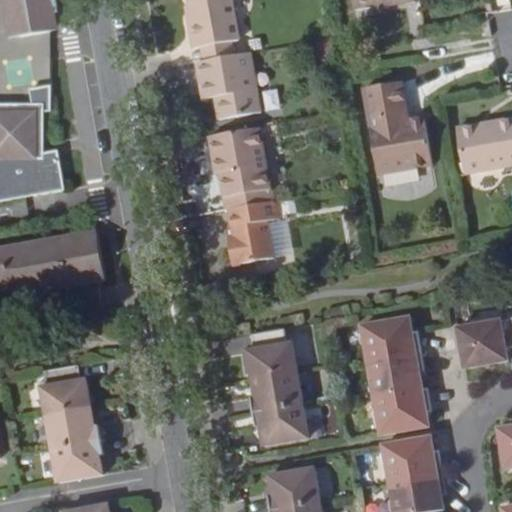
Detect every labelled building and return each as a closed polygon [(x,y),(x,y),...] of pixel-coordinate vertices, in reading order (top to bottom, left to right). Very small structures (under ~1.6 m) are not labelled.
[(0,0),(0,198),(67,188),(59,148),(47,150),(45,108),(53,108),(53,81),(30,85),(33,101),(0,101),(0,0)] [(2,0),(10,36),(61,26),(55,0),(2,0)] [(232,0),(186,0),(188,7),(191,22),(184,24),(189,50),(197,49),(200,62),(235,56),(233,42),(240,40),(232,0)] [(391,9),(420,5),(418,0),(353,0),(355,10),(380,5),(390,4),(391,9)] [(181,8),(184,24),(191,22),(188,7),(181,8)] [(30,74),(50,73),(49,38),(11,39),(12,55),(29,54),(30,74)] [(200,62),(194,64),(198,87),(209,85),(212,100),(215,121),(261,113),(249,54),(235,56),(200,62)] [(399,83),(358,90),(373,178),(430,168),(421,119),(406,122),(399,83)] [(209,85),(198,87),(201,102),(212,100),(209,85)] [(276,93),(261,96),(264,114),(280,111),(276,93)] [(464,174),(511,165),(511,114),(455,124),(464,174)] [(274,190),(262,126),(210,135),(215,163),(222,162),(224,172),(228,197),(274,190)] [(222,162),(215,163),(217,173),(224,172),(222,162)] [(283,201),(230,210),(233,230),(235,238),(229,239),(234,263),(280,256),(273,223),(287,221),(283,201)] [(0,300),(106,281),(97,231),(0,248),(0,300)] [(419,341),(417,334),(414,317),(364,327),(367,344),(364,347),(366,358),(370,359),(370,365),(426,355),(423,341),(419,341)] [(466,329),(461,330),(469,370),(511,363),(509,351),(511,350),(511,321),(481,326),(477,324),(469,325),(466,329)] [(288,329),(255,335),(258,350),(253,351),(257,377),(301,370),(296,342),(291,344),(288,329)] [(428,369),(426,355),(370,365),(371,369),(368,372),(370,383),(374,385),(377,401),(427,392),(425,379),(423,370),(428,369)] [(44,416),(89,407),(84,379),(78,380),(76,367),(42,373),(44,385),(39,387),(44,416)] [(301,370),(257,377),(261,397),(254,398),(257,412),(307,404),(301,370)] [(427,392),(377,401),(378,406),(374,408),(376,415),(380,417),(384,437),(433,429),(431,414),(430,406),(435,405),(432,392),(427,392)] [(307,404),(257,412),(260,427),(266,426),(270,445),(313,438),(307,404)] [(50,449),(100,440),(97,426),(93,426),(89,407),(44,416),(50,449)] [(511,429),(500,432),(507,471),(511,470),(511,429)] [(391,476),(392,482),(447,473),(444,459),(439,459),(438,451),(435,436),(386,445),(388,462),(385,465),(387,476),(391,476)] [(56,484),(102,476),(98,456),(102,455),(100,440),(50,449),(56,484)] [(272,496),(275,510),(324,502),(318,468),(275,476),(278,495),(272,496)] [(437,511),(447,510),(445,496),(444,488),(449,486),(447,473),(392,482),(393,488),(390,490),(392,502),(395,502),(397,511),(437,511)] [(325,511),(324,502),(275,510),(274,511),(325,511)]
